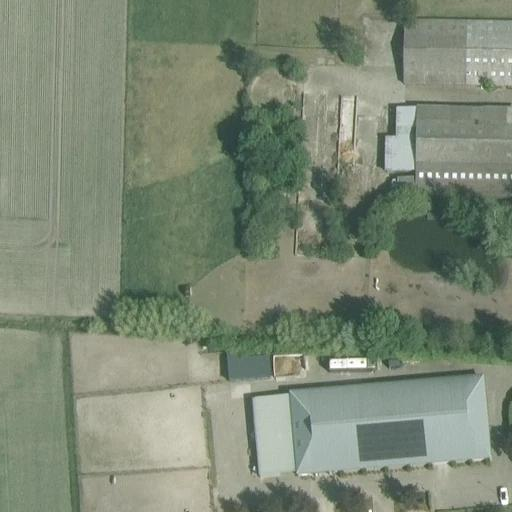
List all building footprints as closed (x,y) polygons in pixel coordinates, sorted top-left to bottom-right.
[(511,24),(405,22),(404,86),(511,87),(511,24)] [(511,199),(511,113),(502,114),(501,132),(417,131),(417,174),(417,198),(423,198),(436,199),(511,199)] [(422,211),(422,213),(435,213),(436,213),(436,208),(436,199),(423,198),(423,205),(422,211)] [(342,326),(341,338),(355,338),(355,327),(342,326)] [(269,380),(269,358),(242,359),(242,354),(225,354),(226,381),(269,380)] [(484,378),(290,395),(297,478),(492,461),(484,378)]
